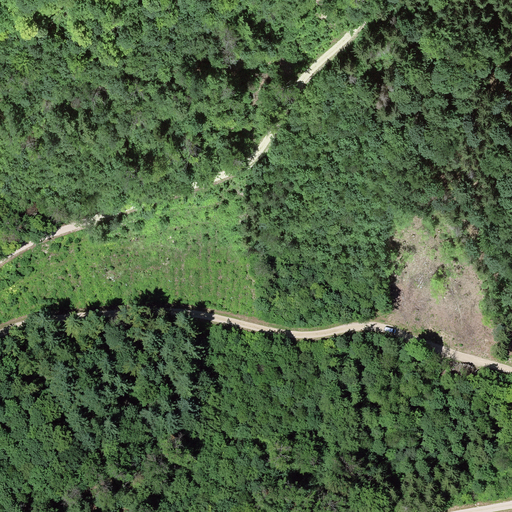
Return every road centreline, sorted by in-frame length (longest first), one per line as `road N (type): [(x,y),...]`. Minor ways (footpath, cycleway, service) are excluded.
road 1 (track): [(511,372),(386,328),(282,333),(172,309),(53,318),(0,333)]
road 2 (track): [(0,261),(80,223),(249,164),(369,0)]
